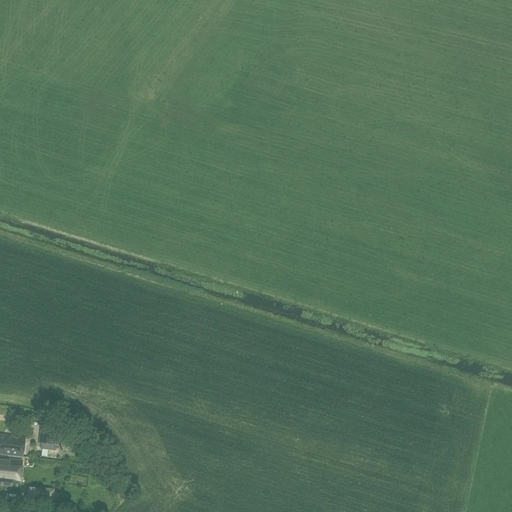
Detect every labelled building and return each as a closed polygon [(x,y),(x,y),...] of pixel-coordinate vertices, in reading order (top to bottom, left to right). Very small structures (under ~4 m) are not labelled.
[(42,421),(40,443),(53,444),(55,423),(42,421)] [(23,457),(25,438),(0,434),(0,454),(7,455),(23,457)] [(61,448),(66,454),(75,452),(77,444),(71,439),(63,441),(61,448)] [(22,461),(7,459),(7,455),(0,454),(0,484),(19,487),(22,461)] [(53,490),(41,490),(27,489),(26,505),(40,506),(40,504),(52,505),(53,490)]
